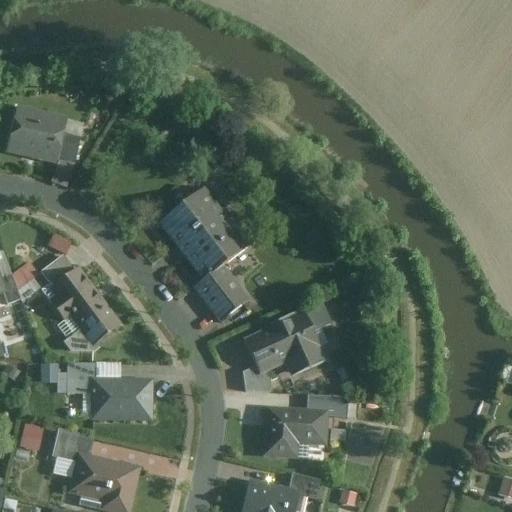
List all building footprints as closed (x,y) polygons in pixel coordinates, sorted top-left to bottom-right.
[(72,111),(16,100),(5,158),(59,169),(65,135),(85,139),(88,124),(71,121),(72,111)] [(250,248),(207,189),(160,223),(204,283),(194,290),(220,326),(255,301),(228,264),(250,248)] [(67,343),(77,359),(93,349),(126,329),(87,266),(47,290),(76,337),(67,343)] [(47,290),(33,269),(13,282),(26,304),(47,290)] [(26,304),(8,312),(17,329),(34,321),(26,304)] [(306,310),(246,336),(262,374),(290,362),(296,376),(329,362),(306,310)] [(125,365),(70,364),(70,393),(86,393),(86,421),(156,422),(157,381),(125,380),(125,365)] [(310,411),(268,408),(265,460),(300,463),(301,448),(331,450),(333,420),(351,421),(352,400),(310,397),(310,411)] [(39,448),(43,430),(26,426),(21,444),(39,448)] [(95,437),(62,430),(53,476),(72,480),(68,496),(105,504),(102,511),(133,511),(143,468),(91,458),(95,437)] [(291,491),(253,480),(244,511),(302,511),(306,498),(319,501),(324,482),(296,474),(291,491)] [(511,480),(504,479),(498,497),(511,501),(511,480)] [(0,511),(17,511),(20,502),(5,498),(7,490),(0,488),(0,511)] [(363,496),(345,492),(342,507),(360,511),(363,496)]
